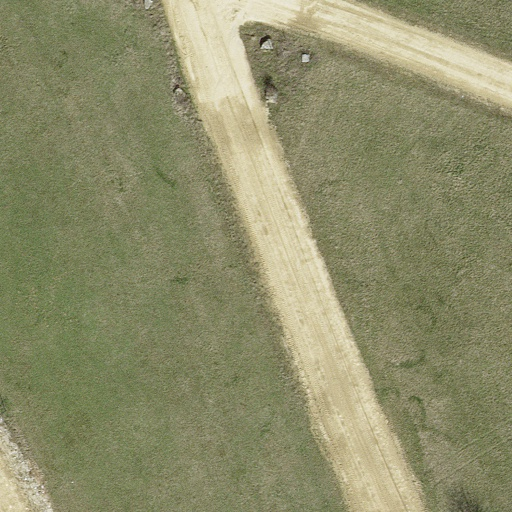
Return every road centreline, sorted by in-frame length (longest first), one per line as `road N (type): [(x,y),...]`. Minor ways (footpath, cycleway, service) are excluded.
road 1 (track): [(383,511),(190,0)]
road 2 (track): [(511,93),(261,0)]
